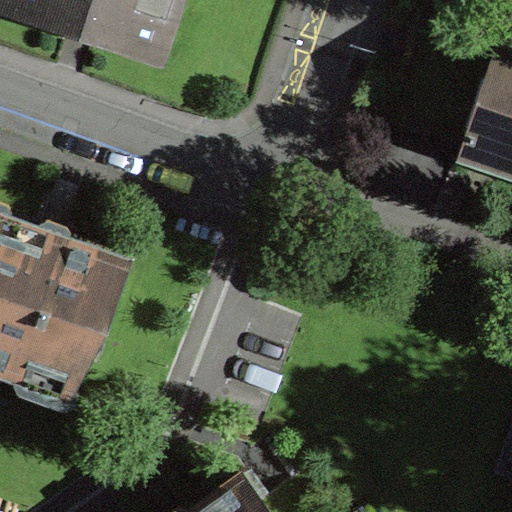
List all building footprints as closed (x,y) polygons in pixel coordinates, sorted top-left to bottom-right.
[(13,0),(9,13),(77,35),(149,58),(168,0),(13,0)] [(511,54),(496,103),(479,97),(464,142),(480,148),(511,158),(511,54)] [(0,370),(69,395),(85,352),(95,355),(129,258),(69,236),(71,231),(67,224),(47,216),(40,220),(38,225),(24,220),(10,215),(12,210),(8,202),(0,199),(0,370)] [(511,469),(511,440),(503,466),(511,469)] [(270,511),(242,471),(184,511),(270,511)]
